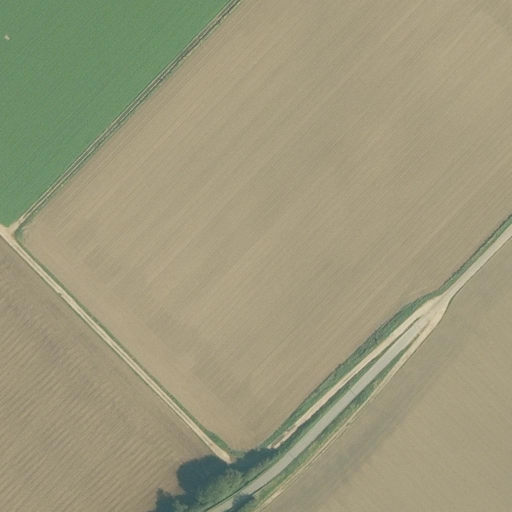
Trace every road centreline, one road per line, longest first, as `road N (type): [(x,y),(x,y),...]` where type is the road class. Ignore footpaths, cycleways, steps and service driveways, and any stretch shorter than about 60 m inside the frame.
road 1 (track): [(438,304),(257,463),(231,466),(5,237)]
road 2 (unclassified): [(511,229),(276,471),(219,511)]
road 3 (track): [(236,0),(5,237)]
